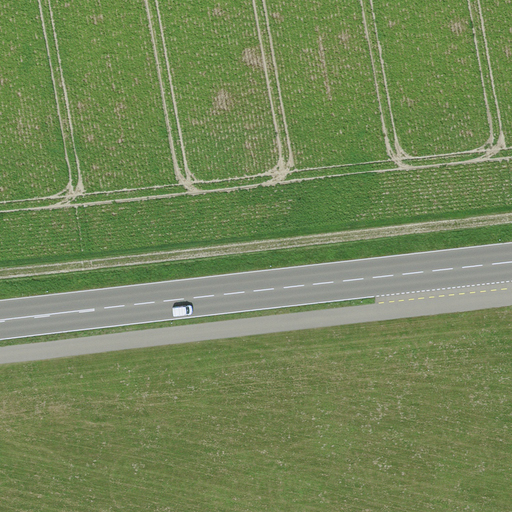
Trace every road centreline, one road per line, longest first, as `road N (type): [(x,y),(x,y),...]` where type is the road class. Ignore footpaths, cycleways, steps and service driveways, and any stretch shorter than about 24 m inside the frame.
road 1 (primary): [(0,320),(511,263)]
road 2 (track): [(0,270),(511,218)]
